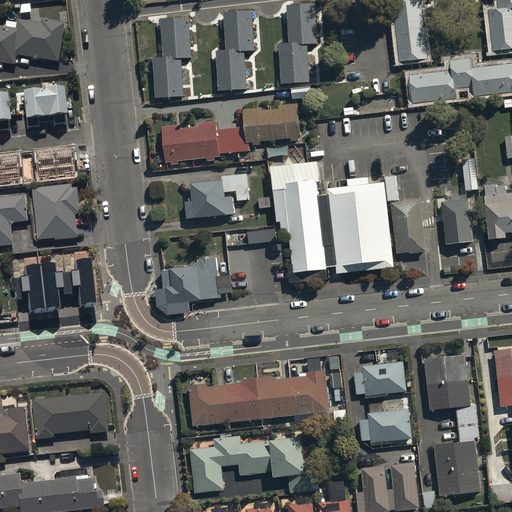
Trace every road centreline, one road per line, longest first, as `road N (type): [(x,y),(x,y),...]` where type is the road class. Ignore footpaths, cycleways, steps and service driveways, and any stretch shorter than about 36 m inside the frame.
road 1 (residential): [(148,323),(177,331),(511,293)]
road 2 (residential): [(148,323),(131,285),(99,0)]
road 3 (residential): [(157,511),(139,383),(114,356),(92,354)]
